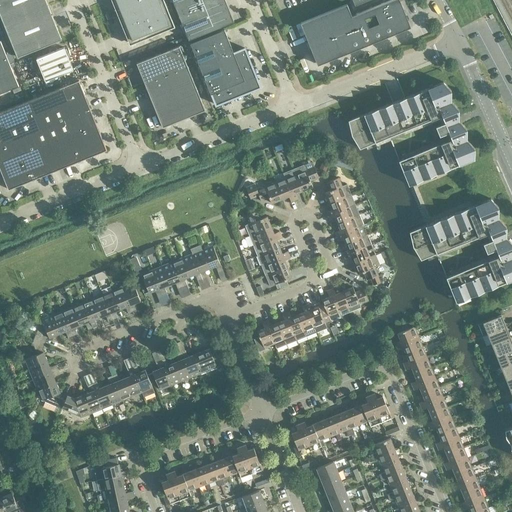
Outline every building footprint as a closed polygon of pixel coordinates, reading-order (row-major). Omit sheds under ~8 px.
[(58,29),(57,26),(52,14),(51,15),(45,0),(0,0),(0,14),(17,57),(61,39),(58,30),(58,29)] [(113,0),(131,44),(175,26),(164,0),(113,0)] [(172,0),(189,39),(234,21),(229,9),(225,0),(172,0)] [(347,4),(301,22),(313,53),(317,51),(321,62),(317,64),(318,64),(411,27),(410,26),(405,28),(394,0),(390,0),(352,16),(347,4)] [(211,93),(216,104),(252,90),(250,84),(252,80),(257,78),(243,44),(232,48),(224,29),(190,43),(211,94),(211,93)] [(145,84),(188,67),(179,46),(137,63),(145,84)] [(73,69),(64,47),(36,58),(45,80),(73,69)] [(0,71),(11,67),(6,54),(0,56),(0,71)] [(0,92),(19,85),(11,67),(0,71),(0,92)] [(163,127),(205,110),(188,67),(145,84),(163,127)] [(37,114),(85,94),(79,80),(31,99),(37,114)] [(392,102),(348,120),(351,135),(355,141),(359,148),(389,136),(438,117),(439,120),(440,124),(432,127),(437,138),(445,135),(447,138),(448,142),(399,162),(409,185),(458,165),(474,158),(474,147),(466,139),(466,128),(463,124),(459,120),(459,115),(459,109),(451,101),(451,90),(443,82),(405,97),(398,100),(392,102)] [(52,171),(107,149),(85,94),(37,114),(42,128),(36,131),(41,145),(52,171)] [(42,128),(37,114),(31,99),(0,111),(0,145),(36,131),(42,128)] [(36,131),(0,145),(0,162),(41,145),(36,131)] [(52,171),(41,145),(0,162),(0,168),(8,189),(52,171)] [(293,169),(302,190),(313,186),(310,180),(319,177),(314,166),(306,169),(304,164),(293,169)] [(302,190),(293,169),(283,173),(285,178),(295,200),(298,199),(295,193),(302,190)] [(330,203),(351,194),(347,183),(342,186),(338,177),(327,182),(331,190),(325,192),(330,203)] [(275,182),(282,198),(289,196),(291,201),(295,200),(285,178),(275,182)] [(282,198),(275,182),(257,189),(255,184),(246,187),(250,198),(259,195),(261,200),(269,197),(272,203),(282,198)] [(328,215),(356,204),(351,194),(330,203),(332,210),(327,212),(328,215)] [(456,302),(511,279),(511,242),(510,241),(506,237),(506,230),(506,226),(498,218),(498,206),(490,198),(475,205),(425,225),(409,231),(413,246),(421,260),(436,253),(487,233),(489,236),(490,240),(481,244),(486,254),(494,251),(496,255),(497,257),(446,277),(456,302)] [(337,223),(359,214),(356,204),(328,215),(329,218),(335,216),(337,223)] [(245,225),(249,235),(249,236),(271,227),(267,216),(261,218),(258,210),(247,214),(250,223),(245,225)] [(358,226),(362,224),(363,224),(359,214),(337,223),(340,230),(335,232),(336,235),(358,226)] [(346,243),(362,236),(366,234),(362,224),(358,226),(336,235),(337,238),(343,236),(346,243)] [(271,227),(249,236),(253,245),(259,243),(281,234),(279,231),(274,233),(271,227)] [(259,243),(253,245),(258,256),(279,247),(277,240),(282,237),(281,234),(259,243)] [(344,255),(371,244),(368,234),(366,234),(362,236),(346,243),(348,250),(343,252),(344,255)] [(354,263),(376,254),(371,244),(344,255),(345,258),(351,256),(354,263)] [(190,249),(192,254),(202,278),(207,277),(204,270),(210,268),(202,249),(201,245),(190,249)] [(223,270),(213,245),(202,249),(210,268),(215,265),(218,272),(223,270)] [(279,247),(258,256),(262,265),(289,254),(288,251),(282,253),(279,247)] [(182,258),(190,276),(195,274),(198,280),(202,278),(192,254),(182,258)] [(289,254),(262,265),(266,276),(271,273),(287,267),(285,260),(290,257),(289,254)] [(378,276),(375,267),(380,264),(376,254),(354,263),(358,273),(364,271),(367,280),(370,278),(374,285),(381,283),(385,282),(382,276),(378,276)] [(172,262),(182,286),(187,285),(184,278),(190,276),(182,258),(172,262)] [(162,266),(170,284),(175,282),(178,288),(182,286),(172,262),(162,266)] [(152,270),(162,294),(167,293),(164,286),(170,284),(162,266),(152,270)] [(270,286),(278,282),(280,288),(288,284),(286,279),(292,277),(287,267),(271,273),(266,276),(270,286)] [(162,294),(152,270),(142,274),(149,292),(155,290),(157,296),(162,294)] [(123,286),(133,311),(137,309),(135,303),(140,300),(133,282),(123,286)] [(133,311),(123,286),(113,290),(120,308),(125,306),(128,313),(133,311)] [(360,303),(368,300),(363,289),(355,292),(353,287),(343,291),(351,311),(361,307),(360,303)] [(339,311),(341,315),(351,311),(343,291),(336,293),(333,288),(330,289),(339,311)] [(321,305),(326,317),(329,316),(331,321),(342,317),(341,315),(339,311),(330,289),(327,291),(329,296),(322,299),(324,304),(321,305)] [(120,308),(113,290),(103,294),(113,319),(117,317),(115,311),(120,308)] [(113,319),(103,294),(93,298),(100,316),(105,314),(108,321),(113,319)] [(100,316),(93,298),(83,302),(93,327),(97,325),(95,319),(100,316)] [(73,306),(80,325),(85,323),(88,329),(93,327),(83,302),(73,306)] [(327,328),(323,318),(326,317),(321,305),(311,309),(309,303),(306,305),(317,332),(327,328)] [(298,314),(307,336),(317,332),(306,305),(302,306),(304,312),(298,314)] [(80,325),(73,306),(63,311),(73,335),(77,334),(74,327),(80,325)] [(73,335),(63,311),(53,315),(60,333),(65,331),(68,337),(73,335)] [(285,313),(297,340),(307,336),(298,314),(291,317),(289,311),(285,313)] [(278,322),(287,344),(297,340),(285,313),(282,314),(284,320),(278,322)] [(483,336),(487,334),(511,394),(511,426),(504,429),(505,437),(510,443),(511,451),(511,452),(511,341),(501,314),(478,323),(483,336)] [(60,333),(53,315),(42,319),(42,320),(34,338),(45,343),(47,338),(60,333)] [(266,321),(277,348),(287,344),(278,322),(271,325),(269,319),(266,321)] [(254,339),(259,351),(264,349),(264,348),(264,347),(268,346),(270,351),(277,348),(266,321),(262,322),(264,328),(257,331),(260,336),(254,339)] [(396,346),(419,337),(414,326),(398,333),(401,340),(395,342),(396,346)] [(406,353),(423,347),(419,337),(396,346),(398,349),(403,347),(406,353)] [(29,369),(48,362),(42,349),(45,343),(34,338),(31,344),(34,346),(37,354),(25,359),(29,369)] [(404,366),(427,357),(423,347),(406,353),(409,360),(403,362),(404,366)] [(193,355),(200,373),(217,366),(209,348),(193,355)] [(181,352),(191,377),(200,373),(193,355),(188,357),(185,350),(181,352)] [(173,363),(180,381),(191,377),(181,352),(176,354),(178,361),(173,363)] [(414,373),(431,367),(427,357),(404,366),(406,369),(411,367),(414,373)] [(160,360),(170,385),(180,381),(173,363),(168,365),(165,358),(160,360)] [(152,371),(160,389),(170,385),(160,360),(156,362),(158,369),(152,371)] [(33,380),(58,369),(56,365),(50,367),(48,362),(29,369),(33,380)] [(155,392),(153,388),(145,370),(139,372),(137,365),(132,367),(142,392),(144,397),(155,392)] [(125,378),(132,396),(142,392),(132,367),(127,369),(130,376),(125,378)] [(413,386),(435,377),(431,367),(414,373),(417,380),(411,383),(413,386)] [(58,369),(33,380),(37,389),(56,382),(53,377),(60,374),(58,369)] [(112,375),(122,400),(132,396),(125,378),(119,380),(117,373),(112,375)] [(105,386),(112,404),(122,400),(112,375),(107,377),(110,384),(105,386)] [(422,394),(439,387),(435,377),(413,386),(414,389),(419,387),(422,394)] [(61,395),(60,393),(56,382),(37,389),(42,400),(62,408),(66,397),(61,395)] [(92,383),(102,408),(112,404),(105,386),(99,388),(97,382),(92,383)] [(85,394),(92,412),(102,408),(92,383),(87,385),(90,392),(85,394)] [(421,406),(443,397),(439,387),(422,394),(425,400),(419,403),(421,406)] [(367,428),(394,417),(390,405),(387,406),(383,396),(376,398),(374,393),(366,397),(368,402),(306,426),(304,421),(295,425),(298,430),(291,432),(296,443),(293,444),(298,456),(324,445),(322,439),(335,434),(338,440),(341,438),(339,433),(346,430),(348,436),(354,433),(352,427),(365,422),(367,428)] [(74,398),(67,395),(66,397),(62,408),(81,416),(81,417),(92,412),(85,394),(74,398)] [(430,414),(447,407),(443,397),(421,406),(422,409),(428,407),(430,414)] [(429,426),(451,417),(447,407),(430,414),(433,420),(427,423),(429,426)] [(438,434),(455,427),(451,417),(429,426),(430,429),(436,427),(438,434)] [(385,432),(386,435),(400,429),(398,426),(385,432)] [(437,446),(459,437),(455,427),(438,434),(441,441),(436,443),(437,446)] [(447,454),(463,447),(459,437),(437,446),(438,449),(444,447),(447,454)] [(390,438),(373,445),(376,452),(371,454),(372,457),(394,448),(390,438)] [(238,479),(265,469),(260,457),(258,458),(254,447),(247,449),(246,444),(237,448),(239,453),(177,476),(175,471),(166,474),(168,479),(161,481),(165,492),(162,493),(167,505),(194,495),(192,489),(205,484),(208,490),(211,489),(209,483),(216,480),(218,486),(224,484),(222,478),(236,473),(238,479)] [(445,466),(467,457),(463,447),(447,454),(449,461),(444,463),(445,466)] [(382,465),(398,458),(394,448),(372,457),(373,461),(379,458),(382,465)] [(7,452),(10,459),(16,457),(14,450),(7,452)] [(455,474),(472,467),(467,457),(445,466),(447,469),(452,467),(455,474)] [(100,463),(93,464),(96,479),(104,477),(104,478),(121,474),(121,472),(119,464),(118,464),(117,458),(104,460),(104,461),(100,462),(100,463)] [(380,477),(402,468),(398,458),(382,465),(384,472),(379,474),(380,477)] [(303,469),(316,463),(315,460),(301,465),(303,469)] [(333,461),(317,468),(321,478),(337,471),(333,461)] [(83,467),(77,469),(80,481),(86,480),(83,467)] [(453,486),(476,477),(472,467),(455,474),(458,481),(452,483),(453,486)] [(402,468),(380,477),(381,481),(387,478),(390,485),(406,478),(402,468)] [(104,477),(96,479),(99,490),(106,489),(124,485),(123,483),(122,477),(126,476),(124,471),(121,472),(121,474),(104,478),(104,477)] [(325,488),(341,481),(337,471),(321,478),(325,488)] [(463,494),(480,487),(476,477),(453,486),(455,489),(460,487),(463,494)] [(255,483),(256,487),(270,482),(268,478),(255,483)] [(388,497),(410,488),(406,478),(390,485),(392,492),(387,494),(388,497)] [(329,498),(346,491),(341,481),(325,488),(329,498)] [(101,494),(97,495),(98,501),(108,499),(126,496),(125,493),(124,485),(106,489),(100,490),(101,494)] [(461,506),(484,497),(480,487),(463,494),(466,501),(460,503),(461,506)] [(398,505),(415,498),(410,488),(388,497),(390,501),(395,498),(398,505)] [(259,490),(242,496),(246,507),(263,500),(259,490)] [(346,491),(329,498),(333,508),(350,501),(346,491)] [(126,496),(108,499),(111,510),(128,506),(126,498),(130,498),(129,492),(125,493),(126,496)] [(8,511),(26,511),(20,496),(14,498),(12,493),(0,497),(5,511),(7,511),(8,511)] [(0,511),(8,511),(7,511),(5,511),(0,497),(0,511)] [(470,511),(476,511),(488,507),(484,497),(461,506),(463,509),(468,507),(470,511)] [(409,511),(419,508),(415,498),(398,505),(400,511),(409,511)] [(248,511),(263,511),(267,511),(263,500),(246,507),(248,511)] [(334,511),(351,511),(354,511),(350,501),(333,508),(334,511)]
